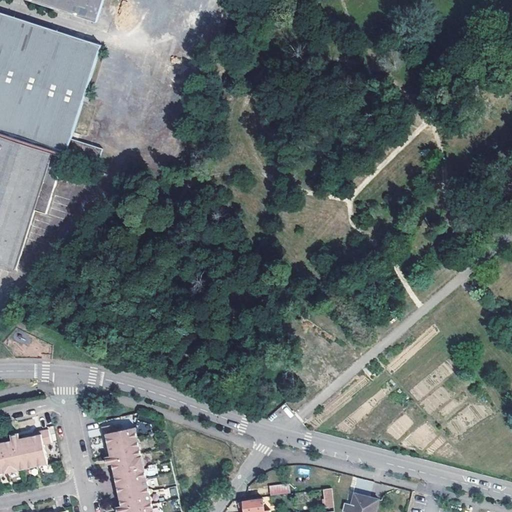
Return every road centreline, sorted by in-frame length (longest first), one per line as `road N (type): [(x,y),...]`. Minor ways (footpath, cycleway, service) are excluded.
road 1 (residential): [(511,494),(270,432)]
road 2 (residential): [(270,432),(169,396),(66,372)]
